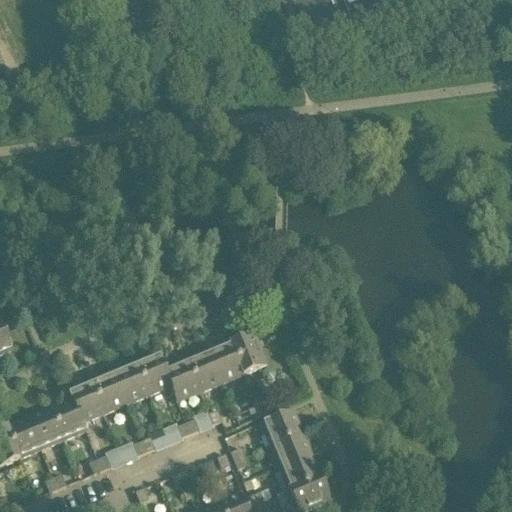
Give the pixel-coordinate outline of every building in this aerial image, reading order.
[(100,0),(112,27),(114,27),(113,25),(172,0),(100,0)] [(301,0),(293,5),(307,38),(337,30),(341,39),(386,20),(378,0),(301,0)] [(0,326),(0,358),(12,354),(0,326)] [(253,337),(229,347),(243,379),(266,369),(253,337)] [(229,347),(207,356),(220,388),(243,379),(229,347)] [(207,356),(185,365),(198,397),(220,388),(207,356)] [(157,358),(134,367),(148,400),(168,391),(169,390),(163,374),(164,374),(157,358)] [(164,374),(163,374),(169,390),(168,391),(175,407),(198,397),(185,365),(164,374)] [(134,367),(112,377),(125,409),(148,400),(134,367)] [(112,377),(89,386),(103,418),(125,409),(112,377)] [(89,386),(66,396),(69,404),(71,403),(81,427),(82,427),(103,418),(89,386)] [(71,403),(69,404),(49,412),(62,445),(85,435),(82,427),(81,427),(71,403)] [(264,407),(255,410),(260,421),(268,418),(264,407)] [(255,410),(247,414),(252,425),(260,421),(255,410)] [(49,412),(27,421),(40,454),(62,445),(49,412)] [(216,414),(207,418),(212,429),(220,426),(216,414)] [(292,414),(259,427),(269,450),(301,437),(292,414)] [(27,421),(4,431),(17,463),(40,454),(27,421)] [(193,424),(184,427),(189,439),(198,435),(193,424)] [(184,427),(176,431),(181,442),(189,439),(184,427)] [(4,431),(0,432),(0,470),(17,463),(4,431)] [(301,437),(269,450),(278,473),(310,459),(301,437)] [(149,442),(140,446),(145,457),(154,453),(149,442)] [(140,446),(132,449),(137,461),(145,457),(140,446)] [(240,453),(229,457),(233,466),(243,461),(240,453)] [(225,459),(216,463),(220,473),(229,470),(225,459)] [(310,459),(278,473),(287,495),(320,481),(310,459)] [(105,461),(96,464),(100,476),(109,472),(105,461)] [(243,461),(233,466),(236,474),(247,469),(243,461)] [(96,464),(87,468),(92,479),(100,476),(96,464)] [(188,474),(179,478),(184,489),(192,485),(188,474)] [(179,478),(171,481),(175,492),(184,489),(179,478)] [(60,479),(52,483),(56,494),(65,490),(60,479)] [(320,481),(287,495),(294,511),(310,511),(329,504),(320,481)] [(52,483),(43,486),(48,498),(56,494),(52,483)] [(143,493),(134,496),(139,507),(147,504),(143,493)] [(246,511),(240,496),(217,506),(219,511),(246,511)] [(258,497),(247,501),(251,510),(262,505),(258,497)] [(8,511),(4,502),(0,504),(0,511),(8,511)]
